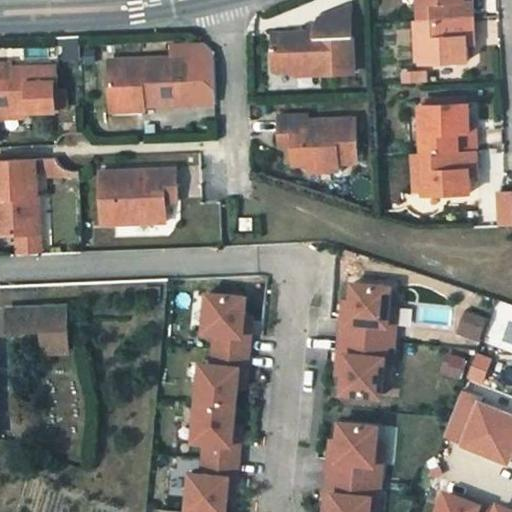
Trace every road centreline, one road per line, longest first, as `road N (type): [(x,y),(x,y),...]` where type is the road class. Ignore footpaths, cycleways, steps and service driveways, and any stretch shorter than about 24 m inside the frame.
road 1 (residential): [(0,272),(286,260),(299,271),(279,511)]
road 2 (residential): [(226,0),(236,182)]
road 3 (tertiary): [(170,0),(5,13)]
